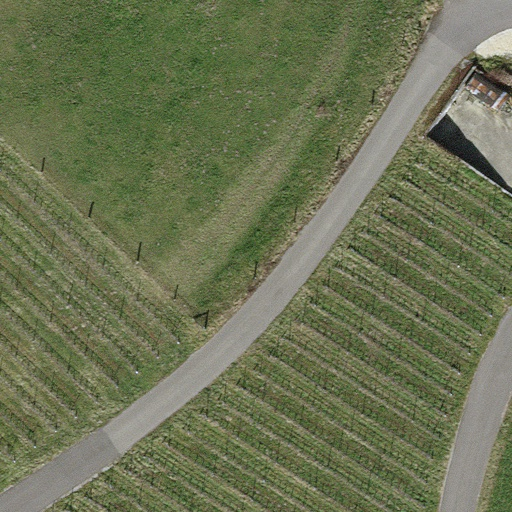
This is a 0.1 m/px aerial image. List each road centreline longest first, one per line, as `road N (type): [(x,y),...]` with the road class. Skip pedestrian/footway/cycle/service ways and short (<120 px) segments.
road 1 (unclassified): [(511,5),(487,8),(436,54),(215,355),(136,438),(21,511)]
road 2 (unclassified): [(459,511),(511,357)]
